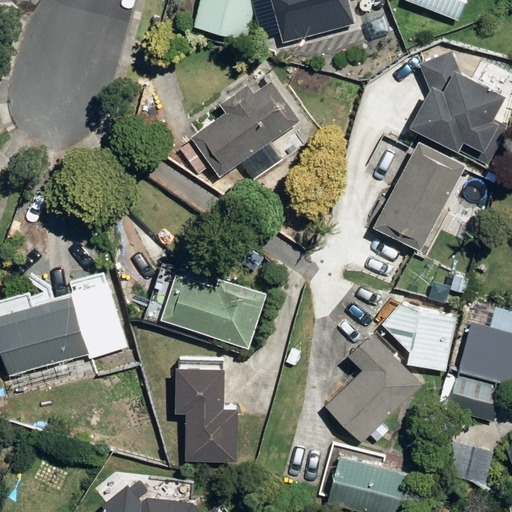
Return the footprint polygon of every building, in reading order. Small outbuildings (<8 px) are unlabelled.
[(199,0),(194,24),(247,36),(255,0),(199,0)] [(277,15),(283,39),(353,21),(347,0),(261,0),(266,18),(277,15)] [(416,0),(458,17),(464,0),(416,0)] [(371,18),(375,33),(390,29),(386,13),(371,18)] [(410,129),(487,167),(508,123),(496,117),(506,95),(459,72),(451,53),(420,65),(430,90),(410,129)] [(212,161),(221,173),(241,158),(246,166),(252,162),(246,154),(251,150),(265,170),(282,157),(284,160),(306,144),(290,124),(300,117),(270,77),(269,78),(261,68),(219,99),(225,107),(190,133),(193,136),(180,145),(199,171),(212,161)] [(374,223),(420,247),(465,161),(419,136),(415,144),(385,129),(367,162),(398,178),(374,223)] [(209,189),(171,161),(159,178),(198,205),(209,189)] [(161,315),(248,345),(267,290),(218,273),(215,282),(176,270),(161,315)] [(0,345),(9,373),(13,387),(58,373),(54,359),(89,347),(71,290),(0,312),(0,345)] [(407,359),(446,367),(456,313),(419,306),(401,300),(382,320),(410,347),(407,359)] [(457,363),(511,382),(511,308),(507,306),(500,326),(473,318),(457,363)] [(370,430),(378,439),(389,428),(381,419),(421,380),(370,328),(348,350),(362,365),(325,402),(361,438),(370,430)] [(192,406),(190,453),(241,455),(244,399),(235,399),(237,359),(185,357),(183,406),(192,406)] [(439,403),(493,418),(503,384),(457,372),(457,374),(448,372),(439,403)] [(446,471),(485,480),(492,448),(454,439),(446,471)] [(327,499),(373,511),(400,511),(412,472),(341,452),(327,499)] [(68,470),(44,457),(33,477),(57,490),(68,470)] [(91,511),(228,511),(221,501),(208,510),(200,499),(152,493),(141,478),(91,511)]
